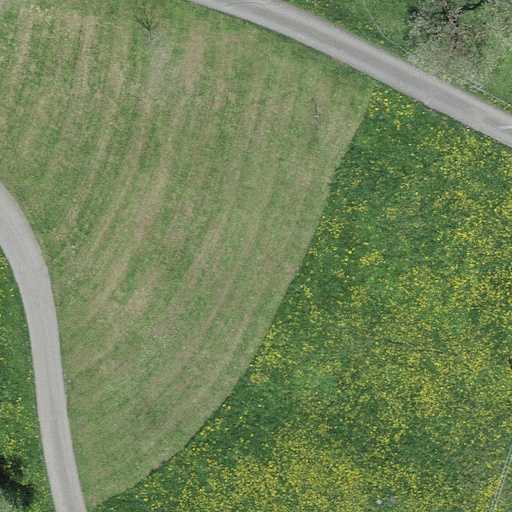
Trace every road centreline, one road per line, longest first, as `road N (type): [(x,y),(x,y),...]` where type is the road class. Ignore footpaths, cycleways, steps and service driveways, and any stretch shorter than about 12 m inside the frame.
road 1 (unclassified): [(227,0),(511,132)]
road 2 (unclassified): [(73,511),(36,301),(0,211)]
